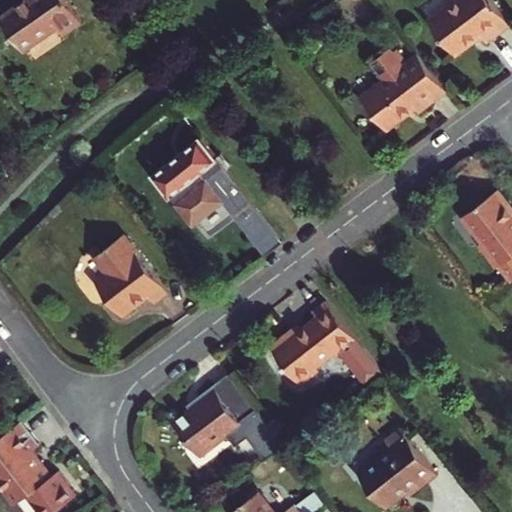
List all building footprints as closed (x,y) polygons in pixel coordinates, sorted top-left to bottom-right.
[(22,0),(0,15),(0,20),(10,34),(7,35),(11,41),(14,40),(21,50),(53,27),(58,35),(77,21),(62,0),(22,0)] [(491,0),(457,0),(430,20),(457,56),(483,36),(488,43),(511,26),(491,0)] [(447,90),(419,54),(404,65),(391,47),(373,61),(386,79),(363,96),(388,129),(417,108),(420,112),(447,90)] [(284,242),(199,136),(151,174),(170,198),(209,240),(227,226),(206,205),(219,195),(267,255),(284,242)] [(463,214),(483,239),(479,242),(496,266),(501,263),(511,276),(511,205),(498,188),(463,214)] [(169,291),(124,233),(94,256),(105,270),(94,280),(121,315),(148,295),(154,302),(169,291)] [(384,371),(328,298),(314,309),(318,315),(293,334),(291,331),(272,345),(300,382),(316,370),(314,368),(342,346),(350,356),(347,359),(366,384),(384,371)] [(203,398),(190,407),(174,419),(200,455),(230,432),(236,441),(248,432),(267,457),(285,444),(230,372),(200,395),(203,398)] [(203,398),(200,395),(188,404),(190,407),(203,398)] [(22,419),(0,435),(0,475),(19,500),(27,494),(40,511),(50,511),(76,493),(58,469),(53,473),(52,472),(49,474),(34,455),(37,453),(34,448),(40,444),(22,419)] [(393,447),(359,472),(387,507),(408,491),(411,494),(439,473),(403,429),(388,440),(393,447)] [(34,455),(49,474),(52,472),(37,453),(34,455)] [(0,475),(0,484),(14,503),(19,500),(0,475)] [(275,511),(259,490),(231,511),(302,511),(295,503),(282,511),(275,511)]
